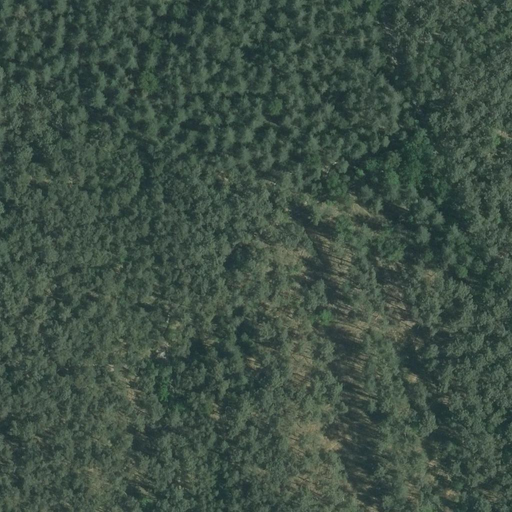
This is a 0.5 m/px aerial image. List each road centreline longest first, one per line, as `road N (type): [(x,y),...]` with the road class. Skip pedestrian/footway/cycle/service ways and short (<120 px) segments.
road 1 (track): [(511,108),(258,237),(163,352),(113,372),(0,363)]
road 2 (track): [(167,349),(188,511)]
